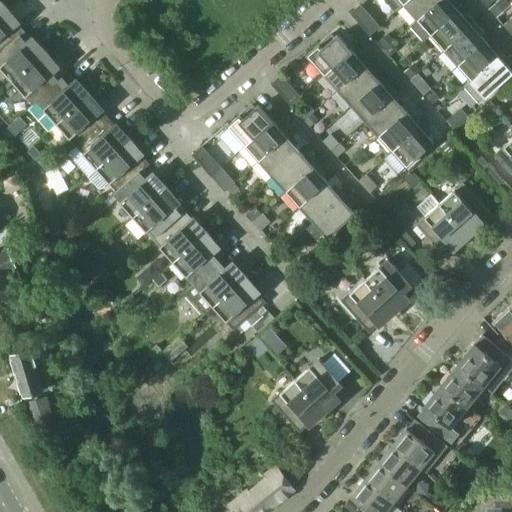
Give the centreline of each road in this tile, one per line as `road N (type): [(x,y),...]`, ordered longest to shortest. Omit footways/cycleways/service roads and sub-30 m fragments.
road 1 (residential): [(287,511),(511,260)]
road 2 (residential): [(286,278),(185,161),(184,112)]
road 3 (residential): [(246,67),(369,204)]
road 4 (residential): [(329,0),(448,133)]
road 5 (residential): [(184,112),(170,106),(99,17)]
